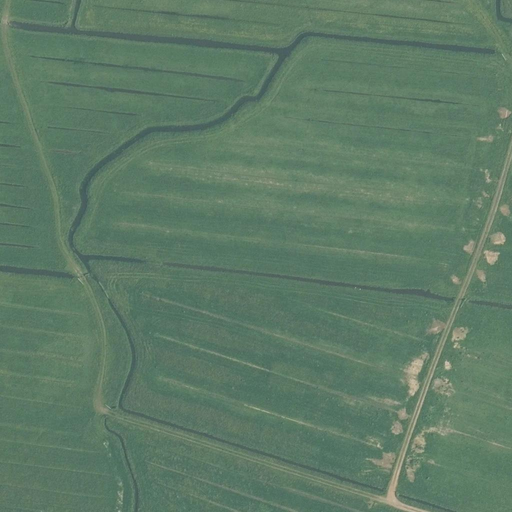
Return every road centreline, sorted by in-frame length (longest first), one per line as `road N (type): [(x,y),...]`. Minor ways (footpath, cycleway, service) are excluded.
road 1 (track): [(60,243),(92,294),(102,347),(98,405),(389,500)]
road 2 (track): [(511,153),(389,500)]
